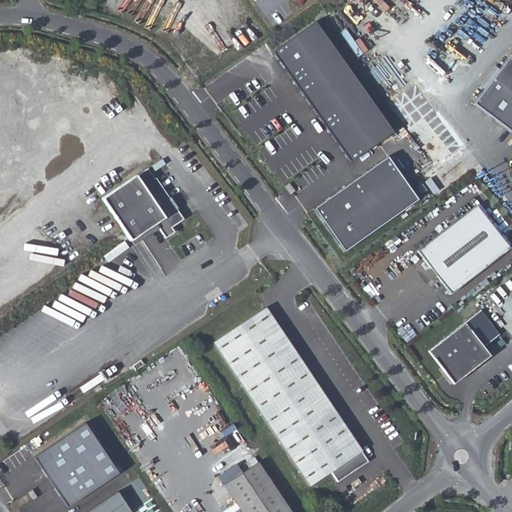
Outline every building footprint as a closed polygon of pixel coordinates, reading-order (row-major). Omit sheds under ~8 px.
[(315,23),(271,53),(347,162),(391,132),(315,23)] [(511,55),(510,54),(472,104),(511,133),(511,55)] [(432,162),(448,149),(422,117),(406,130),(432,162)] [(385,158),(313,209),(343,251),(415,201),(385,158)] [(154,180),(147,170),(136,177),(136,176),(101,199),(129,241),(155,225),(164,239),(173,233),(170,229),(182,221),(175,209),(174,210),(167,201),(169,200),(155,179),(154,180)] [(169,200),(167,201),(174,210),(175,209),(176,208),(170,199),(169,200)] [(507,249),(475,205),(414,250),(447,294),(507,249)] [(266,308),(214,342),(309,486),(330,472),(337,482),(368,462),(266,308)] [(496,334),(478,310),(450,335),(450,334),(427,352),(439,368),(441,367),(444,375),(451,384),(474,366),(475,367),(487,358),(480,348),(496,334)] [(31,459),(64,508),(115,475),(82,425),(31,459)] [(223,486),(240,511),(289,511),(257,463),(223,486)] [(129,511),(117,492),(86,511),(129,511)]
